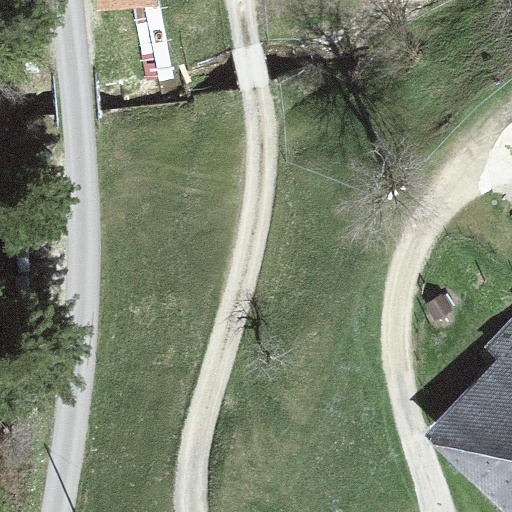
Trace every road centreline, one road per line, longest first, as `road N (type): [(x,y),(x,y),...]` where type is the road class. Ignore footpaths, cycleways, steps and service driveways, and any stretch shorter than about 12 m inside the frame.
road 1 (track): [(236,0),(252,130),(251,229),(186,472),(183,511)]
road 2 (unclassified): [(56,511),(79,354),(82,185),(60,0)]
road 3 (track): [(443,511),(402,363),(408,263),(442,202),(511,177)]
